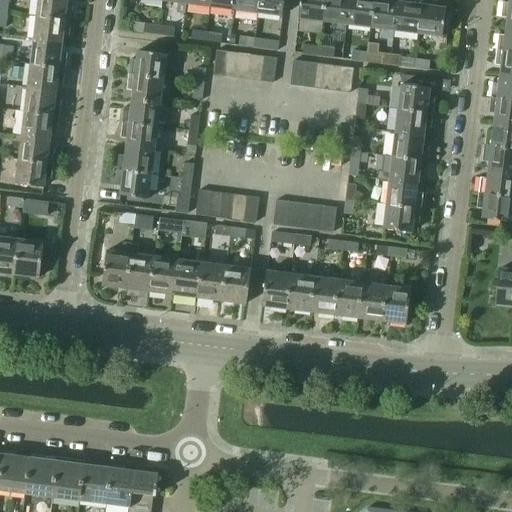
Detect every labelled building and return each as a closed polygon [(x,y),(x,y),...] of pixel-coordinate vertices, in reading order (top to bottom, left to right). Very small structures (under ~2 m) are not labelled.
[(0,0),(0,12),(7,13),(8,0),(0,0)] [(36,0),(35,17),(69,21),(71,6),(65,5),(65,0),(36,0)] [(161,0),(162,1),(177,3),(176,13),(186,14),(187,4),(186,4),(186,0),(161,0)] [(210,0),(209,7),(233,10),(234,0),(210,0)] [(234,0),(233,10),(257,13),(258,0),(234,0)] [(258,0),(257,13),(282,17),(284,0),(258,0)] [(321,34),(321,30),(325,0),(300,0),(298,19),(299,19),(298,31),(321,34)] [(346,25),(349,0),(325,0),(321,30),(345,33),(346,25)] [(349,0),(346,25),(370,28),(373,0),(349,0)] [(373,0),(370,28),(394,31),(398,3),(389,2),(388,0),(373,0)] [(394,31),(418,35),(422,0),(406,0),(406,4),(398,3),(394,31)] [(437,2),(423,0),(422,0),(418,35),(442,38),(445,9),(436,8),(437,2)] [(505,19),(504,28),(511,29),(511,5),(501,4),(499,18),(505,19)] [(35,17),(32,40),(60,44),(62,35),(68,36),(69,21),(35,17)] [(157,35),(158,26),(144,25),(143,34),(157,35)] [(174,28),(158,26),(157,35),(173,37),(174,28)] [(497,36),(495,51),(511,53),(511,29),(504,28),(503,36),(497,36)] [(205,41),(206,32),(191,30),(190,39),(205,41)] [(222,33),(206,32),(205,41),(221,43),(222,33)] [(253,47),(254,38),(239,37),(238,45),(253,47)] [(269,40),(254,38),(253,47),(268,49),(269,40)] [(32,40),(29,64),(63,68),(65,54),(59,53),(60,44),(32,40)] [(0,44),(0,60),(2,61),(2,59),(16,61),(17,46),(0,44)] [(318,56),(319,47),(304,45),(303,54),(318,56)] [(318,56),(333,58),(343,59),(344,50),(319,47),(318,56)] [(365,62),(366,52),(351,50),(350,60),(365,62)] [(224,78),(227,53),(216,51),(213,76),(224,78)] [(499,67),(498,76),(511,77),(511,53),(495,51),(493,66),(499,67)] [(130,60),(128,76),(163,80),(166,56),(138,52),(136,61),(130,60)] [(382,54),(366,52),(365,62),(381,64),(382,54)] [(224,78),(236,79),(239,54),(227,53),(224,78)] [(236,79),(249,81),(252,56),(239,54),(236,79)] [(390,65),(413,68),(415,59),(400,57),(395,54),(391,54),(390,65)] [(249,81),(260,82),(263,57),(252,56),(249,81)] [(276,59),(263,57),(260,82),(273,84),(276,59)] [(429,61),(415,59),(413,68),(428,70),(429,61)] [(302,88),(306,63),(293,61),(290,87),(302,88)] [(302,88),(314,90),(317,64),(306,63),(302,88)] [(29,64),(26,88),(54,92),(55,82),(61,83),(63,68),(29,64)] [(314,90),(325,91),(329,66),(317,64),(314,90)] [(325,91),(338,93),(341,67),(329,66),(325,91)] [(354,69),(341,67),(338,93),(351,94),(354,69)] [(196,68),(194,84),(203,85),(205,69),(196,68)] [(133,91),(131,101),(160,104),(163,80),(128,76),(127,90),(133,91)] [(491,84),(489,99),(511,101),(511,77),(498,76),(496,84),(491,84)] [(203,85),(194,84),(193,97),(202,98),(203,85)] [(400,85),(397,110),(432,115),(434,99),(428,98),(429,89),(400,85)] [(26,88),(23,112),(57,116),(59,101),(53,100),(54,92),(26,88)] [(357,105),(365,106),(367,90),(359,89),(357,105)] [(493,115),(492,124),(511,126),(511,101),(489,99),(487,114),(493,115)] [(124,108),(122,124),(157,128),(160,104),(131,101),(130,109),(124,108)] [(364,119),(365,106),(357,105),(355,118),(364,119)] [(397,110),(394,133),(423,137),(424,128),(430,129),(432,115),(397,110)] [(23,112),(20,136),(48,140),(50,129),(56,130),(57,116),(23,112)] [(189,132),(197,133),(199,117),(190,116),(189,132)] [(126,139),(125,148),(154,152),(157,128),(122,124),(120,138),(126,139)] [(485,132),(483,147),(511,150),(511,126),(492,124),(491,132),(485,132)] [(196,146),(197,133),(189,132),(187,145),(196,146)] [(394,133),(391,156),(391,157),(426,162),(428,146),(422,145),(423,137),(394,133)] [(20,136),(17,159),(51,164),(53,148),(47,148),(48,140),(20,136)] [(353,136),(351,152),(360,153),(362,138),(353,136)] [(487,161),(486,171),(511,174),(511,150),(483,147),(481,161),(487,161)] [(118,156),(116,171),(151,175),(154,152),(125,148),(124,157),(118,156)] [(360,153),(351,152),(349,166),(358,167),(360,153)] [(388,180),(388,181),(417,185),(418,176),(424,176),(426,162),(391,157),(391,156),(383,155),(381,171),(377,171),(377,179),(388,180)] [(17,159),(14,184),(43,187),(44,177),(49,178),(51,164),(17,159)] [(184,164),(183,179),(192,180),(193,165),(184,164)] [(151,175),(116,171),(114,185),(120,186),(119,196),(148,199),(151,175)] [(479,178),(477,194),(511,198),(511,189),(511,174),(486,171),(485,179),(479,178)] [(176,198),(174,212),(187,214),(189,201),(190,194),(192,180),(183,179),(180,198),(176,198)] [(388,181),(385,205),(420,209),(422,195),(416,194),(417,185),(388,181)] [(347,184),(345,200),(354,201),(356,185),(347,184)] [(207,217),(210,193),(198,191),(195,216),(207,217)] [(207,217),(218,218),(221,194),(210,193),(207,217)] [(218,218),(231,220),(234,196),(221,194),(218,218)] [(511,198),(477,194),(475,209),(482,210),(481,219),(508,222),(511,198)] [(231,220),(243,222),(246,197),(234,196),(231,220)] [(21,208),(22,199),(9,197),(7,206),(21,208)] [(258,199),(246,197),(243,222),(255,223),(258,199)] [(48,202),(22,199),(21,208),(22,208),(21,213),(46,216),(48,202)] [(354,201),(345,200),(343,214),(352,215),(354,201)] [(286,226),(288,203),(276,201),(273,225),(286,226)] [(286,226),(297,228),(300,204),(288,203),(286,226)] [(297,228),(309,229),(312,206),(300,204),(297,228)] [(420,209),(385,205),(382,229),(411,233),(412,223),(418,224),(420,209)] [(309,229),(320,230),(324,207),(312,206),(309,229)] [(337,209),(324,207),(320,230),(334,232),(337,209)] [(134,225),(135,215),(120,214),(119,223),(134,225)] [(150,217),(135,215),(134,225),(149,227),(150,217)] [(168,219),(159,218),(158,231),(166,232),(168,219)] [(182,236),(191,237),(193,222),(183,221),(182,236)] [(215,235),(229,236),(230,228),(216,226),(215,235)] [(229,236),(245,238),(245,230),(230,228),(229,236)] [(293,245),(294,235),(280,233),(279,243),(293,245)] [(310,237),(294,235),(293,245),(309,246),(310,237)] [(0,271),(13,273),(17,239),(0,236),(0,271)] [(17,239),(13,273),(38,276),(42,242),(17,239)] [(342,251),(343,242),(328,239),(327,249),(342,251)] [(93,242),(91,263),(104,265),(102,287),(126,290),(130,254),(131,245),(122,243),(121,253),(106,251),(107,243),(93,242)] [(358,243),(343,242),(342,251),(357,252),(358,243)] [(375,255),(390,256),(391,248),(376,246),(375,255)] [(391,248),(390,256),(405,258),(406,249),(391,248)] [(126,290),(149,293),(154,257),(130,254),(126,290)] [(149,293),(173,296),(178,260),(154,257),(149,293)] [(173,296),(197,298),(201,263),(178,260),(173,296)] [(197,298),(221,302),(225,266),(201,263),(197,298)] [(225,266),(221,302),(245,305),(250,269),(225,266)] [(511,269),(499,268),(494,306),(511,307),(511,269)] [(285,310),(289,275),(266,272),(262,307),(285,310)] [(285,310),(310,313),(314,278),(289,275),(285,310)] [(310,313),(333,316),(338,281),(314,278),(310,313)] [(333,316),(357,319),(362,284),(338,281),(333,316)] [(357,319),(381,323),(386,287),(362,284),(357,319)] [(410,290),(386,287),(381,323),(405,326),(410,290)] [(0,463),(0,489),(23,493),(28,455),(2,452),(0,463)] [(23,493),(51,496),(56,459),(28,455),(23,493)] [(51,496),(78,500),(83,462),(56,459),(51,496)] [(78,500),(105,503),(110,465),(83,462),(78,500)] [(105,503),(127,506),(128,502),(129,491),(153,493),(155,494),(158,471),(110,465),(105,503)] [(152,505),(153,493),(129,491),(128,502),(152,505)] [(127,506),(126,511),(150,511),(152,505),(128,502),(127,506)]
